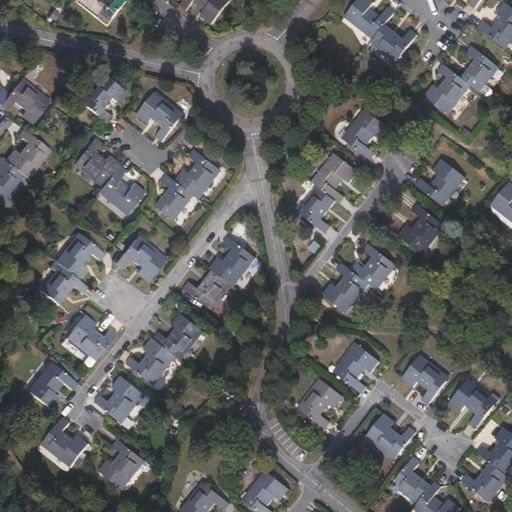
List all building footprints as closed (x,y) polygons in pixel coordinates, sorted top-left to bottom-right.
[(108,25),(128,0),(116,0),(115,0),(81,0),(80,2),(108,25)] [(184,0),(180,5),(187,10),(194,2),(204,9),(200,14),(212,24),(230,0),(184,0)] [(387,25),(397,13),(390,8),(382,16),(372,8),(376,3),(371,0),(359,0),(345,18),(375,41),(387,25)] [(479,29),(507,50),(511,43),(511,7),(506,3),(497,14),(502,18),(494,28),(485,21),(479,29)] [(375,41),(372,44),(397,63),(419,36),(412,30),(405,39),(387,25),(375,41)] [(497,67),(472,48),(467,55),(475,62),(462,79),(472,87),(487,99),(490,99),(493,95),(493,92),(485,86),(493,75),(492,73),(497,67)] [(462,79),(444,65),(440,71),(447,78),(439,89),(435,85),(426,97),(450,115),(472,87),(462,79)] [(106,124),(112,117),(103,110),(112,100),(116,103),(125,92),(101,74),(78,102),(106,124)] [(51,102),(23,80),(10,96),(1,108),(8,113),(15,104),(25,112),(21,117),(32,126),(51,102)] [(0,108),(1,108),(10,96),(0,87),(0,108)] [(156,137),(163,143),(184,115),(156,93),(138,116),(149,125),(153,120),(163,128),(156,137)] [(368,146),(375,137),(380,140),(390,129),(366,110),(343,138),(371,161),(377,154),(368,146)] [(24,177),(29,181),(51,152),(24,132),(19,137),(28,144),(20,155),(14,151),(5,162),(24,177)] [(102,189),(121,166),(121,165),(110,156),(106,161),(96,153),(102,145),(95,139),(73,166),(102,189)] [(195,198),(199,201),(222,171),(195,150),(190,156),(199,164),(190,175),(185,170),(175,182),(195,198)] [(335,154),(312,183),(318,188),(336,203),(340,205),(346,198),(338,191),(346,180),(351,184),(360,173),(335,154)] [(0,158),(0,205),(1,206),(24,177),(5,162),(0,158)] [(444,208),(467,179),(443,160),(434,171),(439,175),(431,186),(422,179),(416,186),(444,208)] [(102,189),(98,194),(127,216),(146,193),(135,184),(131,189),(120,180),(127,172),(121,166),(102,189)] [(175,182),(166,175),(161,182),(170,189),(157,208),(175,222),(195,198),(175,182)] [(511,183),(492,206),(503,215),(511,222),(511,183)] [(336,203),(318,188),(299,213),(326,235),(332,227),(323,220),(336,203)] [(414,229),(409,226),(400,237),(424,256),(446,226),(419,204),(414,211),(422,218),(414,229)] [(511,222),(503,215),(500,219),(511,227),(511,222)] [(77,234),(55,263),(60,267),(79,282),(88,270),(83,266),(92,255),(101,262),(105,256),(77,234)] [(137,237),(116,264),(123,270),(130,261),(141,269),(137,274),(148,282),(166,260),(137,237)] [(232,286),(235,288),(257,259),(229,237),(224,244),(233,252),(225,262),(219,258),(210,269),(213,272),(232,286)] [(359,277),(370,286),(378,292),(398,266),(370,244),(365,251),(374,258),(365,269),(357,263),(352,271),(359,277)] [(352,271),(342,264),(337,270),(346,277),(338,288),(332,284),(324,295),(348,314),(370,286),(359,277),(352,271)] [(79,282),(60,267),(41,291),(60,306),(74,288),(83,295),(88,289),(79,282)] [(212,311),(232,286),(213,272),(199,289),(190,282),(185,290),(212,311)] [(177,358),(182,361),(205,333),(181,314),(172,325),(177,329),(168,340),(159,333),(154,340),(177,358)] [(93,352),(100,357),(118,334),(111,329),(104,337),(94,329),(97,325),(85,316),(69,337),(91,354),(93,352)] [(177,358),(154,340),(153,339),(145,350),(150,354),(141,365),(132,358),(127,365),(155,387),(177,358)] [(357,343),(335,372),(362,394),(368,387),(359,380),(367,370),(372,374),(381,362),(357,343)] [(84,363),(91,368),(100,357),(93,352),(91,354),(84,363)] [(422,401),(429,406),(452,378),(422,355),(404,379),(415,388),(419,383),(429,391),(422,401)] [(63,384),(72,392),(77,385),(50,364),(27,392),(51,410),(60,400),(55,395),(63,384)] [(146,396),(122,377),(113,388),(119,392),(111,402),(101,395),(96,403),(123,424),(146,396)] [(326,430),(332,423),(323,416),(331,406),(336,410),(345,398),(321,379),(298,408),(326,430)] [(498,402),(470,379),(451,403),(462,412),(466,407),(477,415),(470,424),(477,429),(498,402)] [(396,460),(418,432),(411,427),(404,436),(393,428),(396,423),(385,414),(367,438),(396,460)] [(71,423),(64,418),(42,447),(71,469),(90,445),(78,436),(74,440),(64,432),(71,423)] [(484,447),(479,453),(491,464),(506,475),(511,467),(511,432),(505,427),(496,439),(501,443),(493,453),(484,447)] [(137,467),(142,460),(117,441),(112,447),(121,454),(113,465),(108,461),(99,472),(123,491),(140,469),(137,467)] [(393,485),(417,504),(432,486),(415,471),(421,463),(414,458),(393,485)] [(150,466),(142,460),(137,467),(140,469),(145,473),(148,473),(151,469),(150,466)] [(489,503),(510,478),(506,475),(491,464),(477,482),(468,475),(463,481),(489,503)] [(266,471),(243,500),(259,511),(272,511),(268,508),(276,498),(281,501),(290,490),(266,471)] [(442,487),(436,482),(432,486),(417,504),(414,510),(416,511),(458,511),(461,508),(450,500),(446,505),(435,496),(442,487)] [(231,505),(202,483),(180,511),(210,511),(216,505),(225,511),(231,505)]
